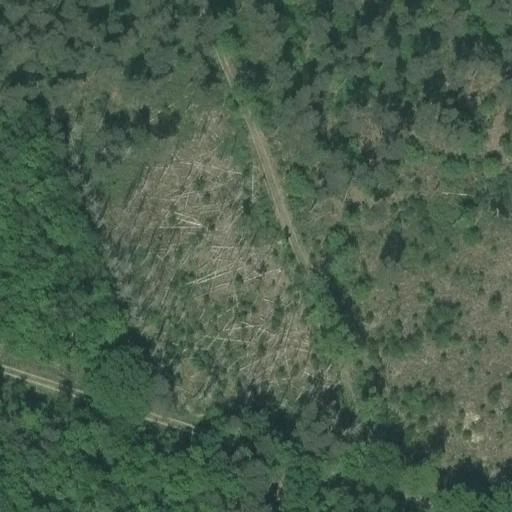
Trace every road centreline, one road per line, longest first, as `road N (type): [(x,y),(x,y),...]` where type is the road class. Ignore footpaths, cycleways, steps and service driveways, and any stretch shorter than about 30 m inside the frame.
road 1 (track): [(197,0),(366,461),(364,482)]
road 2 (track): [(0,368),(351,479)]
